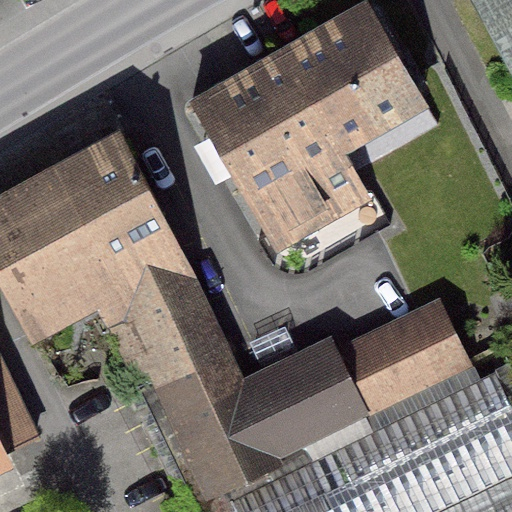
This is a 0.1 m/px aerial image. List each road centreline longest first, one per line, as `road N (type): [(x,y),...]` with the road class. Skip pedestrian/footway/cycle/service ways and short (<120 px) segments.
road 1 (unknown): [(102,33),(238,289),(260,305),(400,264)]
road 2 (secondary): [(0,89),(161,0)]
